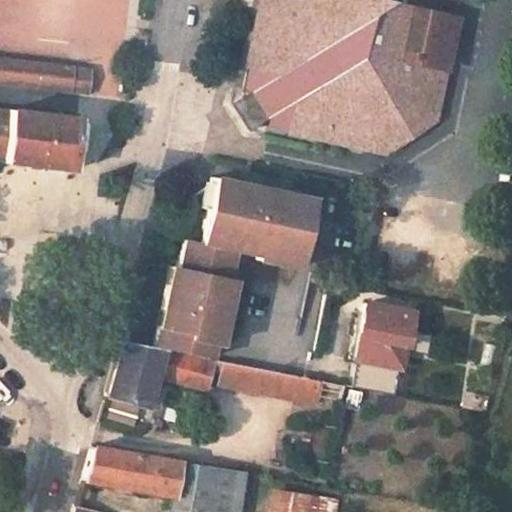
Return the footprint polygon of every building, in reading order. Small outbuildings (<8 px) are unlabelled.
[(261,127),(379,153),(402,138),(429,121),(452,19),(367,0),(257,0),(238,87),(243,89),(236,93),(247,109),(256,123),(262,119),(261,127)] [(0,59),(0,162),(69,170),(75,118),(8,110),(8,112),(0,110),(0,83),(81,93),(84,69),(0,59)] [(87,93),(90,70),(84,69),(81,93),(87,93)] [(306,191),(241,179),(239,192),(227,190),(230,177),(204,172),(202,184),(186,194),(191,203),(198,204),(192,239),(227,245),(294,258),(306,191)] [(227,190),(239,192),(241,179),(230,177),(227,190)] [(210,337),(222,274),(227,245),(192,239),(177,237),(172,265),(167,264),(159,309),(171,312),(167,330),(210,337)] [(222,274),(210,337),(215,338),(227,275),(222,274)] [(362,302),(351,360),(399,370),(410,313),(362,302)] [(167,330),(171,312),(159,309),(155,328),(167,330)] [(167,351),(206,358),(210,337),(167,330),(155,328),(152,347),(167,351)] [(119,341),(103,396),(143,407),(152,375),(202,390),(208,370),(211,359),(206,358),(167,351),(152,347),(119,341)] [(211,359),(208,370),(217,372),(220,361),(211,359)] [(217,372),(215,386),(276,398),(280,373),(220,361),(217,372)] [(390,395),(395,372),(353,364),(349,387),(390,395)] [(280,373),(276,398),(314,406),(315,399),(337,403),(340,384),(338,384),(280,373)] [(466,392),(463,406),(486,410),(489,397),(466,392)] [(143,455),(89,446),(79,482),(136,492),(143,455)] [(136,492),(170,498),(167,511),(204,511),(212,467),(143,455),(136,492)] [(212,467),(204,511),(234,511),(241,472),(212,467)] [(270,490),(266,511),(333,511),(335,501),(270,490)]
